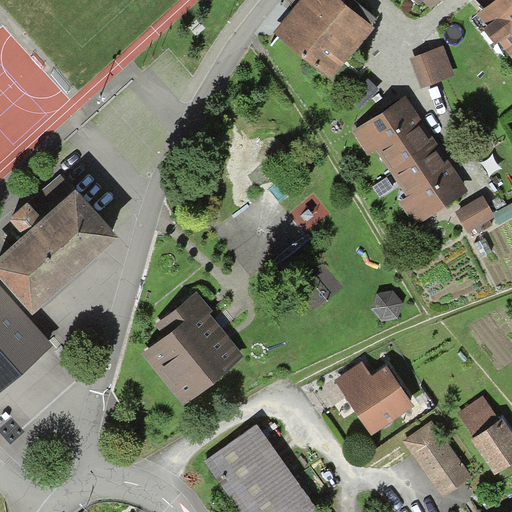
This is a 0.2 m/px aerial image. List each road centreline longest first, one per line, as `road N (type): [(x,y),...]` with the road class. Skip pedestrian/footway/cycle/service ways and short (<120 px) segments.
road 1 (residential): [(92,473),(90,431),(163,166),(240,27),(265,0)]
road 2 (residential): [(141,484),(278,394)]
